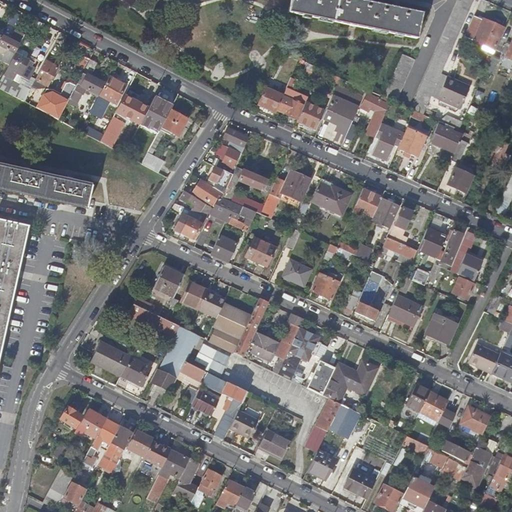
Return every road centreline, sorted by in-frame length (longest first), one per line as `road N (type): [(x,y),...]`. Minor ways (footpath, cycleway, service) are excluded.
road 1 (residential): [(142,235),(511,402)]
road 2 (residential): [(342,511),(53,369)]
road 3 (residential): [(511,236),(223,110)]
road 4 (residential): [(0,456),(49,216)]
road 5 (residential): [(223,110),(18,0)]
road 6 (unknown): [(291,486),(300,404),(228,360)]
road 7 (residential): [(53,369),(142,235)]
road 8 (residential): [(11,511),(27,428),(53,369)]
road 9 (residential): [(142,235),(223,110)]
